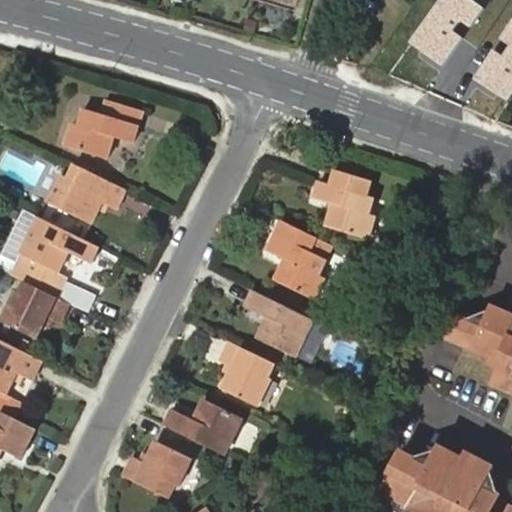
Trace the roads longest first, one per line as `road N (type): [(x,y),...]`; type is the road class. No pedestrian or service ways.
road 1 (residential): [(270,80),(94,442),(77,511)]
road 2 (residential): [(0,4),(270,80)]
road 3 (residential): [(511,443),(426,402),(412,383),(465,261)]
road 4 (residential): [(306,93),(511,163)]
